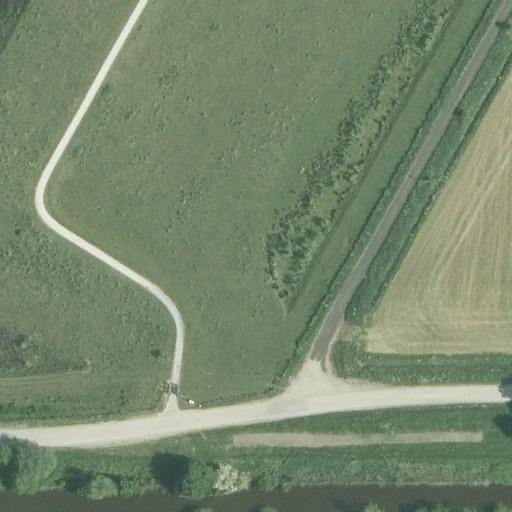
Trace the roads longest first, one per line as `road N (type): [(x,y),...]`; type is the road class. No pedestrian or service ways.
road 1 (unclassified): [(0,440),(309,405),(511,396)]
road 2 (track): [(314,363),(511,3)]
